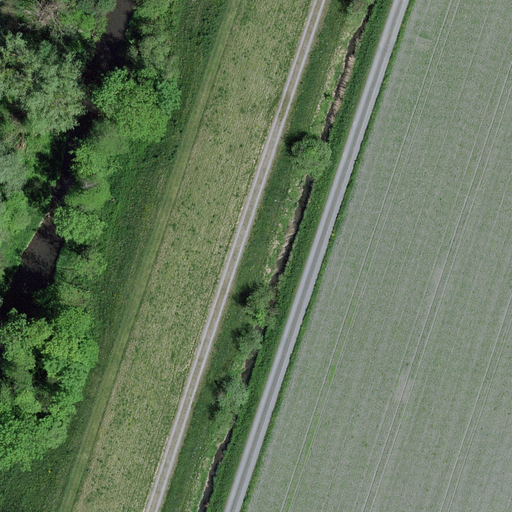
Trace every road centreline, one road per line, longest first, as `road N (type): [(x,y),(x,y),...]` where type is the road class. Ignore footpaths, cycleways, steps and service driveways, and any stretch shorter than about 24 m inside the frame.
road 1 (track): [(406,0),(238,511)]
road 2 (track): [(154,511),(322,0)]
